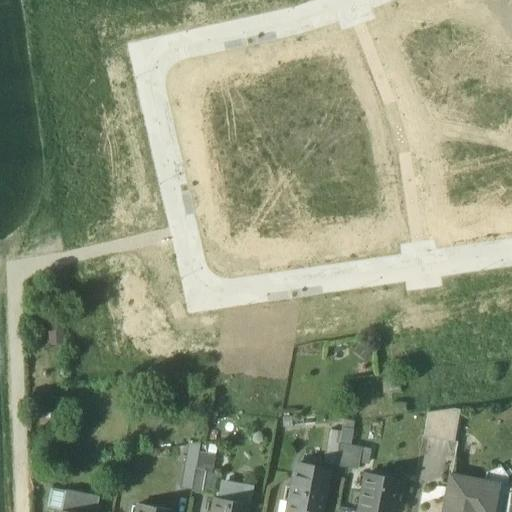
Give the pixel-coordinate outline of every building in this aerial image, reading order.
[(426,414),(422,437),(447,442),(452,410),(426,414)] [(352,431),(341,429),(340,433),(338,445),(349,447),(352,431)] [(340,433),(328,431),(322,462),(334,464),(338,445),(340,433)] [(349,447),(338,445),(334,464),(334,466),(345,468),(349,447)] [(359,449),(349,447),(345,468),(355,470),(359,449)] [(323,471),(294,465),(290,486),(323,493),(325,481),(323,471)] [(194,469),(183,467),(179,488),(190,490),(194,469)] [(204,471),(194,469),(190,490),(200,492),(204,471)] [(390,511),(397,481),(364,474),(356,511),(390,511)] [(496,486),(449,477),(446,491),(448,491),(447,500),(444,499),(442,511),(478,511),(480,504),(492,507),(496,486)] [(319,511),(323,493),(290,486),(284,511),(319,511)] [(60,511),(65,492),(54,490),(50,511),(54,511),(60,511)] [(94,511),(97,498),(65,492),(60,511),(94,511)] [(244,511),(245,505),(213,499),(210,511),(244,511)]
